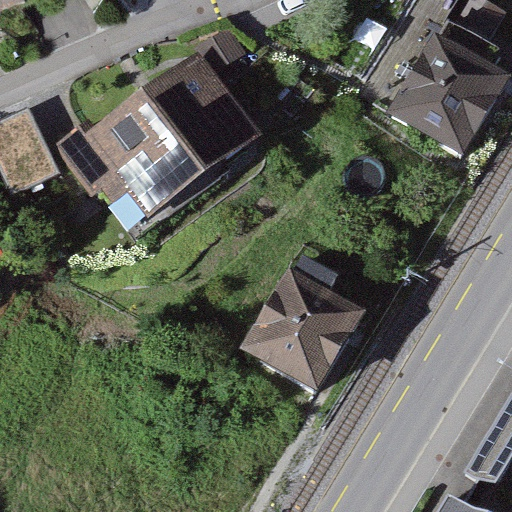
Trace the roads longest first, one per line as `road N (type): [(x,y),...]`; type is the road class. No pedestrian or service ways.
road 1 (tertiary): [(351,511),(511,250)]
road 2 (residential): [(0,95),(171,24)]
